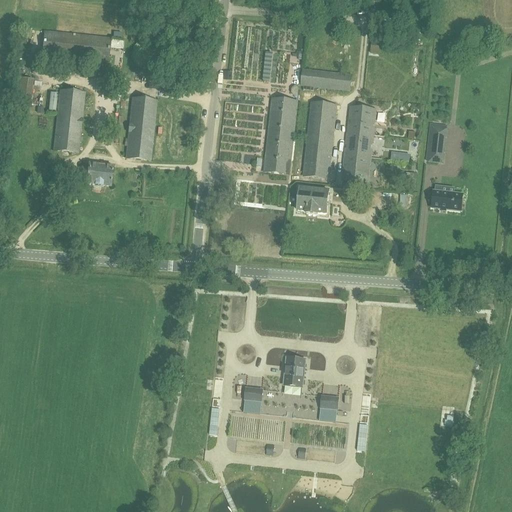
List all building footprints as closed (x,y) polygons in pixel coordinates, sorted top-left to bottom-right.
[(45,31),(42,56),(42,62),(67,64),(68,59),(108,63),(109,47),(116,48),(116,40),(110,40),(110,38),(45,31)] [(160,61),(162,55),(161,49),(157,44),(153,41),(147,39),(141,40),(136,44),(133,48),(132,54),(133,60),(136,65),(140,68),(146,69),(152,68),(157,65),(160,61)] [(349,92),(351,76),(303,70),(301,87),(349,92)] [(232,72),(224,72),(223,80),(231,81),(232,72)] [(12,102),(31,105),(34,81),(15,79),(12,102)] [(298,96),(299,86),(294,86),(291,88),(291,93),(293,96),(298,96)] [(78,154),(86,92),(59,89),(52,151),(78,154)] [(151,162),(157,100),(132,97),(125,159),(151,162)] [(289,175),(298,102),(272,99),(264,172),(289,175)] [(329,179),(337,106),(311,103),(303,176),(329,179)] [(368,183),(376,111),(350,108),(342,181),(368,183)] [(431,129),(427,161),(442,163),(446,130),(431,129)] [(410,156),(392,154),(391,161),(409,163),(410,156)] [(110,186),(112,167),(89,164),(87,184),(110,186)] [(417,175),(415,174),(411,174),(407,174),(406,185),(410,185),(409,191),(413,191),(415,192),(417,175)] [(307,212),(307,214),(318,215),(318,213),(326,214),(328,191),(300,188),(297,211),(307,212)] [(461,212),(463,195),(434,192),(432,209),(461,212)] [(405,195),(393,193),(392,205),(404,207),(405,195)] [(305,361),(287,359),(284,386),(303,388),(305,361)] [(261,403),(263,391),(246,389),(245,401),(261,403)] [(339,399),(322,397),(321,409),(337,411),(339,399)]
